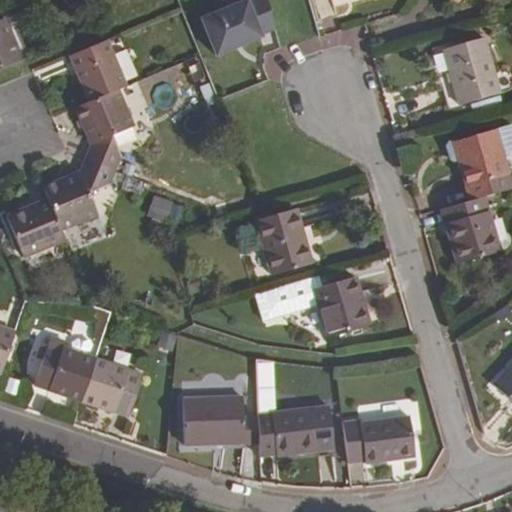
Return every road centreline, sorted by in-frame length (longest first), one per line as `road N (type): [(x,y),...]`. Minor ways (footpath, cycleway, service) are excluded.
road 1 (residential): [(0,431),(164,484),(272,507),(365,508),(470,490)]
road 2 (unclassified): [(470,490),(371,142),(326,87)]
